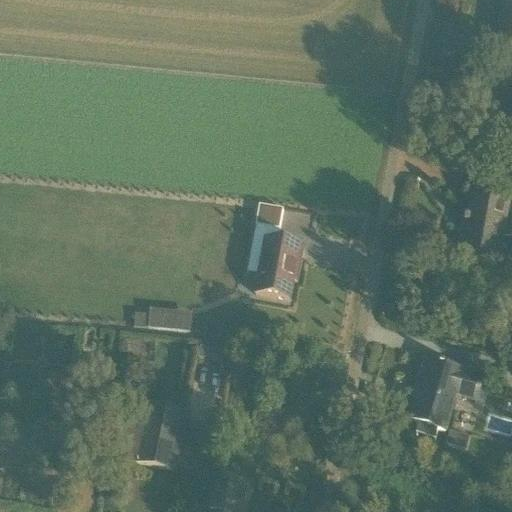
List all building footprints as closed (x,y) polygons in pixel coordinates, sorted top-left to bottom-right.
[(511,0),(505,0),(496,50),(511,52),(511,0)] [(511,240),(502,239),(507,206),(474,200),(470,220),(465,219),(465,223),(470,224),(467,237),(462,236),(458,262),(497,268),(497,267),(511,270),(511,240)] [(259,208),(256,227),(280,231),(284,212),(259,208)] [(296,283),(296,282),(302,248),(266,241),(256,296),(288,302),(292,283),(296,283)] [(190,333),(192,316),(150,313),(150,317),(136,316),(135,329),(190,333)] [(478,405),(485,380),(464,374),(425,363),(418,388),(423,389),(413,425),(446,435),(456,399),(478,405)] [(176,473),(187,411),(147,404),(136,466),(176,473)] [(450,434),(446,448),(455,450),(459,437),(450,434)] [(245,504),(249,487),(241,485),(243,473),(211,466),(208,480),(214,481),(208,511),(243,511),(245,504)]
